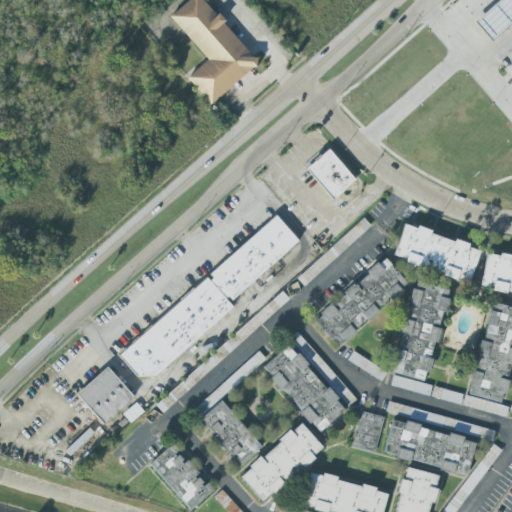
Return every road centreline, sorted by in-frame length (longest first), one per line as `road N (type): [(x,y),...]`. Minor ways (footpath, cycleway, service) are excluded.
road 1 (secondary): [(0,390),(264,149)]
road 2 (secondary): [(252,121),(0,346)]
road 3 (residential): [(320,103),(409,185),(511,224)]
road 4 (secondary): [(385,0),(252,121)]
road 5 (secondary): [(320,103),(434,0)]
